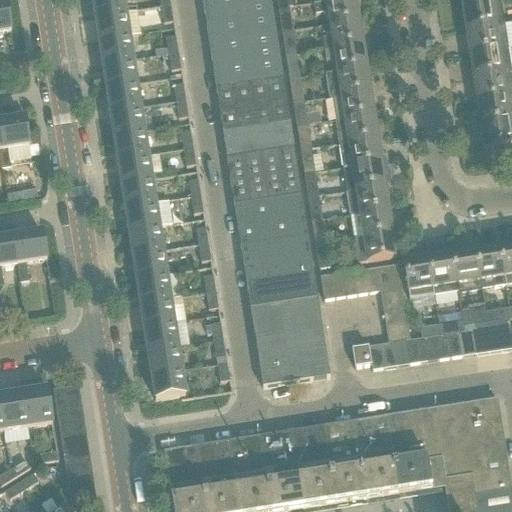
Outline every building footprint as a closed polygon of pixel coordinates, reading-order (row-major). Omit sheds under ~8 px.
[(92,0),(95,21),(125,16),(122,0),(92,0)] [(159,0),(161,10),(171,9),(169,0),(159,0)] [(276,0),(278,13),(289,11),(287,0),(276,0)] [(472,0),(474,8),(462,10),(466,34),(504,28),(499,0),(472,0)] [(328,16),(330,29),(359,24),(355,1),(317,7),(313,7),(315,18),(328,16)] [(7,8),(0,9),(0,36),(11,35),(7,8)] [(171,9),(161,10),(163,28),(173,26),(171,9)] [(278,13),(282,36),(293,35),(289,11),(278,13)] [(125,16),(95,21),(99,44),(129,40),(140,38),(136,14),(125,16)] [(322,41),(324,54),(363,48),(359,24),(330,29),(332,40),(322,41)] [(511,27),(504,28),(466,34),(469,58),(508,52),(511,51),(511,27)] [(282,36),(285,60),(297,58),(293,35),(282,36)] [(99,44),(103,68),(132,64),(129,40),(99,44)] [(166,42),(169,58),(178,56),(175,40),(166,42)] [(336,65),(338,76),(367,72),(363,48),(324,54),(326,66),(336,65)] [(508,52),(469,58),(473,82),(511,76),(508,52)] [(178,56),(169,58),(171,76),(181,74),(178,56)] [(285,60),(289,84),(300,82),(297,58),(285,60)] [(103,68),(107,92),(136,88),(132,64),(103,68)] [(325,78),(329,102),(332,101),(370,95),(367,72),(338,76),(325,78)] [(511,81),(511,76),(473,82),(477,106),(511,100),(511,81)] [(289,84),(293,108),(304,106),(300,82),(289,84)] [(107,92),(110,116),(140,112),(136,88),(107,92)] [(183,88),(174,90),(176,107),(186,105),(183,88)] [(332,101),(335,125),(374,119),(370,95),(332,101)] [(511,100),(477,106),(480,129),(511,124),(511,100)] [(176,107),(179,123),(188,122),(186,105),(176,107)] [(293,108),(296,131),(308,129),(304,106),(293,108)] [(110,116),(114,140),(144,135),(140,112),(110,116)] [(335,125),(339,149),(378,143),(374,119),(335,125)] [(24,123),(0,126),(0,144),(1,154),(0,153),(0,158),(2,172),(10,171),(10,166),(7,153),(28,149),(24,123)] [(511,124),(480,129),(484,154),(498,151),(501,168),(511,165),(511,124)] [(296,131),(300,155),(311,153),(308,129),(296,131)] [(114,140),(118,164),(147,159),(144,135),(114,140)] [(181,138),(184,154),(193,152),(191,136),(181,138)] [(351,159),(353,171),(381,167),(378,143),(339,149),(341,161),(351,159)] [(38,148),(28,149),(30,160),(39,158),(38,148)] [(7,153),(10,166),(31,163),(30,160),(28,149),(7,153)] [(193,152),(184,154),(186,171),(196,170),(193,152)] [(300,155),(304,179),(315,177),(311,153),(300,155)] [(118,164),(122,188),(151,183),(147,159),(118,164)] [(381,167),(353,171),(357,195),(385,190),(381,167)] [(304,179),(308,202),(319,201),(315,177),(304,179)] [(122,188),(125,212),(155,207),(151,183),(122,188)] [(189,185),(191,201),(201,200),(198,184),(189,185)] [(351,220),(360,218),(389,214),(385,190),(357,195),(347,196),(351,220)] [(36,193),(6,197),(8,210),(38,205),(36,193)] [(201,200),(191,201),(194,219),(203,218),(201,200)] [(308,202),(311,226),(322,224),(319,201),(308,202)] [(125,212),(129,236),(159,231),(155,207),(125,212)] [(360,218),(364,242),(392,238),(389,214),(360,218)] [(311,226),(315,250),(326,248),(322,224),(311,226)] [(129,236),(133,260),(162,255),(159,231),(129,236)] [(196,233),(199,249),(208,248),(205,232),(196,233)] [(42,237),(15,241),(19,268),(17,268),(20,287),(28,285),(25,267),(46,264),(42,237)] [(364,242),(354,244),(358,268),(396,262),(392,238),(364,242)] [(15,241),(0,243),(0,289),(3,289),(0,271),(17,268),(19,268),(15,241)] [(208,248),(199,249),(201,267),(211,265),(208,248)] [(326,248),(315,250),(318,273),(330,271),(326,248)] [(511,249),(499,252),(505,289),(511,287),(511,249)] [(499,252),(476,256),(480,285),(493,283),(494,291),(505,289),(499,252)] [(133,260),(137,283),(166,279),(162,255),(133,260)] [(476,256),(452,260),(457,295),(481,291),(480,285),(476,256)] [(452,260),(428,263),(434,299),(457,295),(452,260)] [(415,265),(404,267),(404,268),(407,287),(410,302),(434,299),(428,263),(415,265)] [(380,296),(381,298),(402,294),(398,269),(377,272),(380,296)] [(369,298),(380,296),(377,272),(365,274),(369,298)] [(358,299),(369,298),(365,274),(354,276),(358,299)] [(347,301),(358,299),(354,276),(343,278),(347,301)] [(335,303),(347,301),(343,278),(332,280),(335,303)] [(137,283),(140,307),(170,303),(166,279),(137,283)] [(204,281),(206,297),(216,296),(213,279),(204,281)] [(324,305),(335,303),(332,280),(320,281),(324,305)] [(381,298),(383,310),(404,307),(402,294),(381,298)] [(216,296),(206,297),(209,315),(218,313),(216,296)] [(140,307),(144,331),(174,327),(170,303),(140,307)] [(383,310),(385,323),(406,319),(404,307),(383,310)] [(484,310),(460,314),(462,325),(463,330),(487,326),(485,315),(484,310)] [(504,312),(485,315),(487,326),(505,323),(506,323),(504,312)] [(385,323),(387,335),(408,332),(406,319),(385,323)] [(174,327),(144,331),(148,355),(178,351),(189,349),(185,325),(174,327)] [(462,325),(439,329),(440,340),(447,339),(460,337),(464,336),(463,331),(462,325)] [(211,329),(205,330),(207,340),(213,339),(214,345),(223,343),(221,327),(211,329)] [(439,329),(419,332),(421,343),(422,343),(434,341),(440,340),(439,329)] [(511,341),(510,329),(497,331),(501,354),(511,352),(511,341)] [(497,331),(485,333),(488,356),(501,354),(497,331)] [(393,347),(406,345),(410,344),(408,332),(387,335),(389,348),(393,347)] [(485,333),(472,335),(476,358),(488,356),(485,333)] [(464,336),(460,337),(463,360),(476,358),(472,335),(464,336)] [(460,337),(447,339),(451,362),(463,360),(460,337)] [(440,340),(434,341),(438,364),(451,362),(447,339),(440,340)] [(438,364),(434,341),(422,343),(425,366),(438,364)] [(223,343),(214,345),(216,362),(226,361),(223,343)] [(421,343),(410,344),(406,345),(409,369),(425,366),(422,343),(421,343)] [(406,345),(393,347),(397,370),(409,369),(406,345)] [(393,347),(389,348),(381,349),(385,372),(397,370),(393,347)] [(369,351),(371,369),(372,374),(385,372),(381,349),(369,351)] [(148,355),(152,379),(181,374),(178,351),(148,355)] [(355,372),(371,369),(369,351),(352,354),(355,372)] [(230,385),(227,368),(218,370),(220,387),(230,385)] [(181,374),(152,379),(156,404),(185,399),(181,374)] [(53,393),(55,405),(81,401),(79,389),(53,393)] [(47,395),(22,398),(28,432),(52,429),(47,395)] [(22,398),(0,401),(0,411),(4,436),(28,432),(22,398)] [(55,405),(57,417),(82,413),(81,401),(55,405)] [(443,485),(443,486),(508,475),(497,403),(385,421),(397,493),(443,485)] [(57,417),(59,429),(84,425),(82,413),(57,417)] [(365,498),(397,493),(385,421),(353,426),(364,498),(365,498)] [(59,429),(60,441),(86,437),(84,425),(59,429)] [(323,430),(322,431),(334,503),(342,502),(343,509),(366,505),(365,498),(364,498),(353,426),(323,430)] [(326,505),(334,503),(322,431),(259,441),(270,511),(325,511),(326,511),(326,505)] [(60,441),(62,453),(88,449),(86,437),(60,441)] [(270,511),(259,441),(228,445),(238,511),(270,511)] [(238,511),(228,445),(197,450),(206,511),(238,511)] [(62,453),(64,465),(90,461),(88,449),(62,453)] [(206,511),(197,450),(163,456),(172,511),(206,511)] [(56,455),(39,458),(41,467),(58,464),(56,455)] [(64,465),(66,477),(92,473),(90,461),(64,465)] [(24,465),(10,473),(15,482),(30,473),(24,465)] [(10,473),(0,479),(0,489),(1,491),(15,482),(10,473)] [(66,477),(68,489),(94,485),(92,473),(66,477)] [(511,511),(511,500),(508,475),(443,486),(447,511),(511,511)] [(37,486),(32,477),(19,486),(24,494),(37,486)] [(68,489),(70,501),(95,497),(94,485),(68,489)] [(24,494),(19,486),(4,495),(9,503),(24,494)] [(95,497),(70,501),(71,511),(78,511),(97,509),(95,497)]
